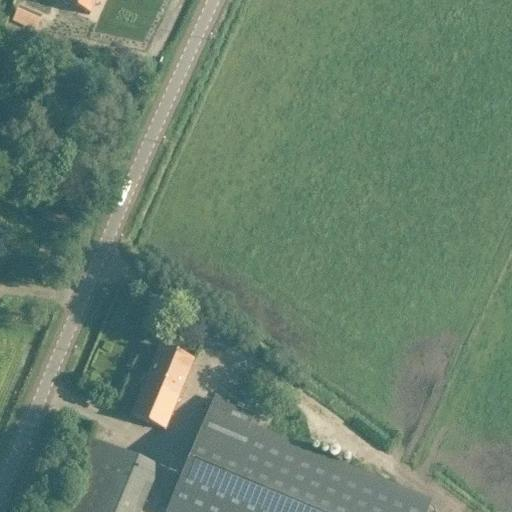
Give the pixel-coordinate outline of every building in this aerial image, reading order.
[(60,0),(60,3),(90,16),(96,0),(60,0)] [(66,116),(61,131),(71,134),(76,119),(66,116)] [(130,418),(148,425),(166,433),(195,363),(178,355),(159,347),(130,418)] [(165,511),(428,511),(432,503),(250,426),(254,417),(214,399),(165,511)] [(92,440),(62,511),(140,511),(159,468),(110,448),(92,440)]
